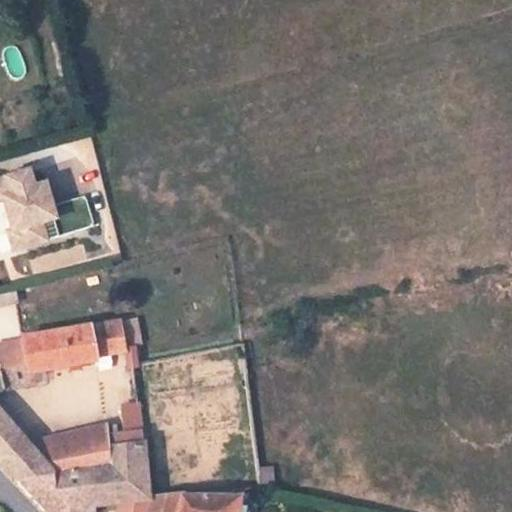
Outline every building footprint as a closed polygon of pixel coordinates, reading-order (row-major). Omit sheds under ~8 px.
[(33,228),(38,247),(56,241),(51,224),(66,220),(58,192),(49,186),(43,185),(39,169),(0,180),(0,182),(4,198),(14,195),(24,230),(33,228)] [(66,220),(51,224),(56,241),(71,238),(66,220)] [(38,247),(33,228),(24,230),(19,231),(25,250),(38,247)] [(34,272),(87,262),(84,246),(30,256),(34,272)] [(0,333),(22,328),(14,292),(0,294),(0,333)] [(93,468),(108,502),(126,500),(166,496),(152,434),(110,440),(109,431),(28,443),(0,409),(0,402),(44,394),(40,371),(132,360),(124,329),(26,339),(30,370),(0,374),(0,461),(16,479),(93,468)] [(108,502),(93,468),(16,479),(45,511),(72,511),(109,506),(108,502)] [(158,511),(166,496),(126,500),(119,511),(158,511)] [(239,511),(240,506),(168,496),(166,496),(158,511),(239,511)]
